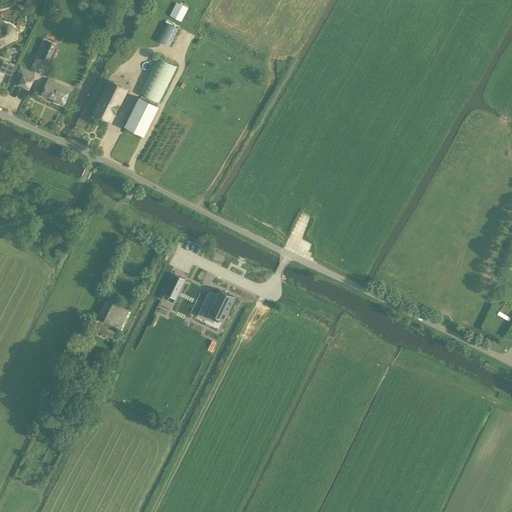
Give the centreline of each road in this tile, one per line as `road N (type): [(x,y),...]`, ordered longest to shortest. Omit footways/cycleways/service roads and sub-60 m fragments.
road 1 (unclassified): [(511,364),(95,159)]
road 2 (track): [(155,511),(267,297)]
